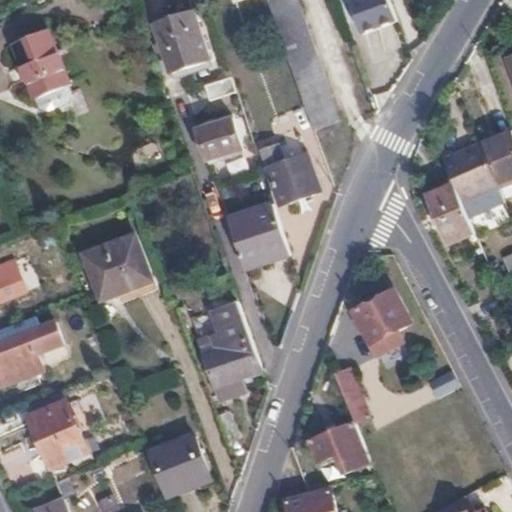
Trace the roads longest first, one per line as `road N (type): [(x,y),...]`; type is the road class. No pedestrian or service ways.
road 1 (residential): [(258,511),(373,183)]
road 2 (residential): [(373,183),(511,438)]
road 3 (residential): [(373,183),(477,0)]
